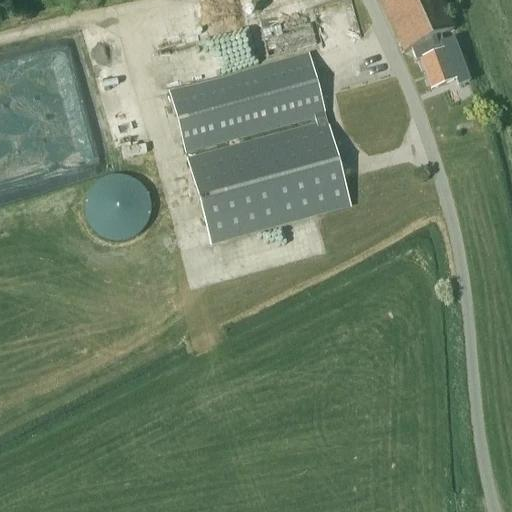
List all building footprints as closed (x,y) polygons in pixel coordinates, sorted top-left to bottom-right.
[(277,13),(305,5),(303,0),(258,0),(256,1),(267,40),(283,35),(277,13)] [(442,44),(440,37),(453,31),(447,16),(449,14),(442,0),(379,0),(403,53),(410,51),(415,64),(420,62),(429,91),(456,82),(458,87),(469,83),(453,40),(442,44)] [(272,56),(317,45),(315,34),(269,46),(272,56)] [(316,127),(187,162),(210,244),(349,206),(307,55),(168,93),(185,156),(314,121),(316,127)] [(85,200),(84,210),(86,220),(90,230),(97,237),(107,242),(117,243),(127,242),(136,237),(144,230),(148,220),(150,210),(148,200),(144,191),(136,183),(127,179),(117,177),(107,179),(97,183),(90,191),(85,200)]
